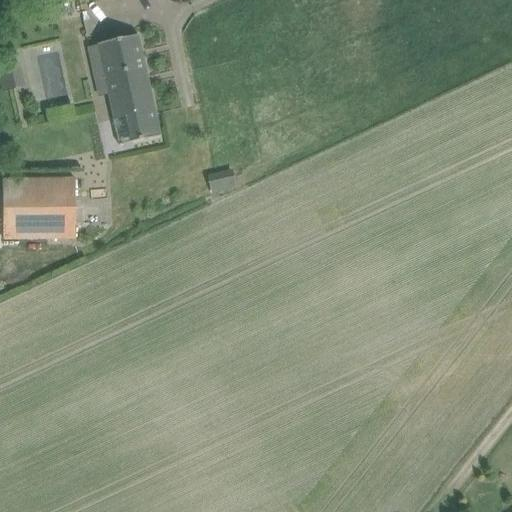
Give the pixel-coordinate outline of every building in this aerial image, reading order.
[(114,120),(118,119),(118,118),(127,116),(133,141),(132,142),(132,143),(161,137),(138,35),(97,44),(97,45),(88,47),(99,101),(109,99),(114,120)] [(16,52),(0,55),(0,67),(18,64),(16,52)] [(70,99),(42,99),(42,150),(70,150),(70,99)] [(231,172),(209,177),(212,193),(235,188),(231,172)] [(3,179),(3,239),(76,238),(75,178),(3,179)]
